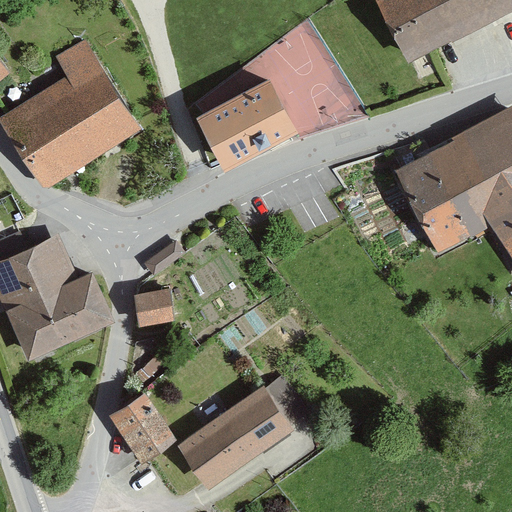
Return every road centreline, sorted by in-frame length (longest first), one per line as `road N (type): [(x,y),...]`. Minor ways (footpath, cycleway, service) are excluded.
road 1 (residential): [(122,238),(304,155),(511,86)]
road 2 (residential): [(122,238),(119,320),(75,511)]
road 3 (residential): [(0,140),(33,187),(122,238)]
